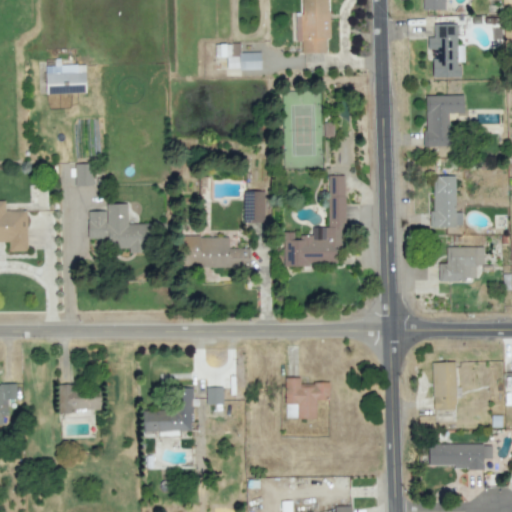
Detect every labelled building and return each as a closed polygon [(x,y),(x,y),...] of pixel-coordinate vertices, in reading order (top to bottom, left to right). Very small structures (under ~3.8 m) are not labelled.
[(301,0),(302,14),(295,15),(295,41),(300,41),(301,53),(326,52),(325,38),(329,38),(328,0),(301,0)] [(444,0),(421,0),(422,10),(444,9),(444,0)] [(260,69),(260,52),(239,52),(239,43),(214,44),(215,57),(226,57),(226,69),(260,69)] [(45,66),(45,94),(85,93),(84,64),(57,65),(45,66)] [(424,146),(448,145),(447,113),(462,113),(462,95),(424,95),(424,146)] [(323,136),(333,136),(333,122),(324,122),(323,136)] [(93,185),(92,163),(74,164),(74,186),(93,185)] [(283,266),(308,266),(308,263),(344,262),(343,175),(327,176),(328,227),(311,227),(312,235),(299,235),(299,239),(293,239),(293,232),(282,232),(283,266)] [(429,227),(461,226),(461,212),(455,212),(454,176),(432,176),(433,211),(429,212),(429,227)] [(26,210),(4,210),(4,201),(0,200),(0,241),(8,242),(9,251),(26,251),(26,210)] [(87,238),(107,238),(107,248),(128,248),(128,253),(146,253),(146,223),(127,223),(127,204),(105,204),(105,211),(87,211),(87,238)] [(228,236),(180,236),(180,267),(248,267),(248,248),(228,248),(228,236)] [(482,246),(445,247),(446,263),(437,263),(437,280),(475,280),(475,265),(483,265),(482,246)] [(455,409),(454,361),(431,362),(432,410),(455,409)] [(328,383),(299,383),(299,377),(284,377),(284,418),(315,418),(315,400),(328,400),(328,383)] [(58,384),(57,410),(100,411),(100,392),(76,391),(76,384),(58,384)] [(142,411),(143,432),(192,430),(190,387),(172,388),(173,409),(142,411)] [(206,404),(222,404),(222,387),(205,387),(206,404)] [(428,467),(482,467),(482,458),(490,458),(490,443),(428,444),(428,467)]
